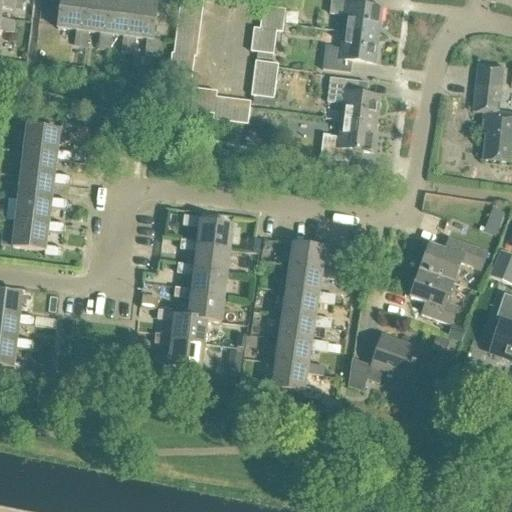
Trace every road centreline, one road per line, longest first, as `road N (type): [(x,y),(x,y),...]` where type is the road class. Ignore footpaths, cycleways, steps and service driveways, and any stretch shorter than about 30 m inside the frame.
road 1 (residential): [(391,223),(121,189),(111,291),(0,278)]
road 2 (residential): [(391,223),(409,225),(435,61),(450,33),(474,21)]
